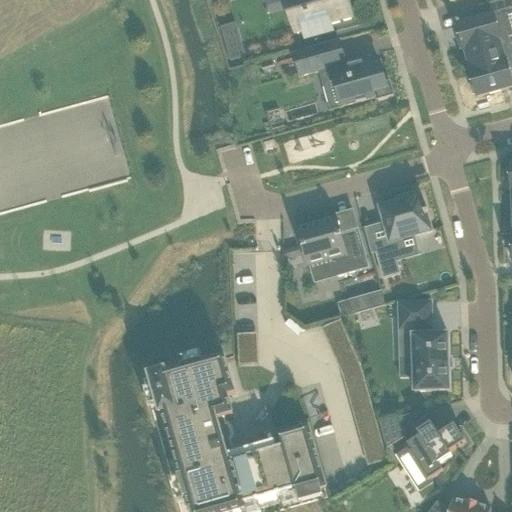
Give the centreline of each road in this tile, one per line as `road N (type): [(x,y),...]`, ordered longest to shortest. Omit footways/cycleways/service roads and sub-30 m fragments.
road 1 (residential): [(511,414),(499,409),(488,387),(482,278),(449,153)]
road 2 (residential): [(449,153),(267,207),(248,204),(238,163)]
road 3 (residential): [(449,153),(404,0)]
